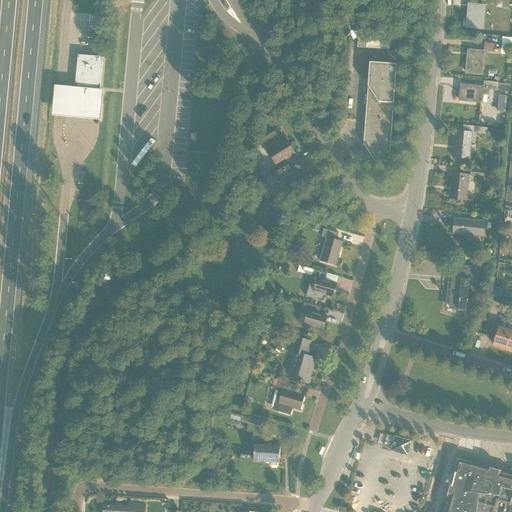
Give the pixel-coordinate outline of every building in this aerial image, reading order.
[(467,29),(482,30),(485,8),(475,7),(475,12),(469,11),(467,29)] [(327,22),(326,37),(336,38),(337,22),(327,22)] [(154,41),(161,32),(155,27),(148,37),(154,41)] [(82,44),(82,36),(74,35),(73,43),(82,44)] [(357,48),(366,48),(367,36),(358,35),(357,48)] [(374,161),(389,162),(396,65),(398,37),(394,37),(393,51),(387,51),(386,65),(369,63),(363,145),(366,150),(366,157),(371,157),(374,161)] [(511,38),(503,37),(502,50),(511,51),(511,42),(511,38)] [(241,56),(244,54),(237,43),(234,45),(241,56)] [(466,75),(482,76),(484,54),(474,53),(474,58),(468,57),(466,75)] [(103,57),(78,55),(75,87),(100,89),(103,57)] [(482,104),(482,95),(488,96),(488,91),(497,92),(498,84),(483,82),(483,88),(461,86),(459,102),(482,104)] [(68,118),(102,121),(105,91),(69,88),(57,87),(54,117),(68,118)] [(500,96),(499,104),(506,104),(507,96),(500,96)] [(453,158),(469,160),(472,134),(456,132),(453,158)] [(286,140),(281,144),(274,133),(261,142),(277,169),(256,182),(269,202),(299,183),(286,161),(295,155),(286,140)] [(471,168),(470,176),(484,177),(485,170),(471,168)] [(453,200),(466,201),(469,176),(452,174),(450,189),(454,189),(453,200)] [(468,236),(469,232),(473,232),(473,235),(483,236),(485,222),(454,219),(453,235),(456,235),(456,237),(458,239),(462,239),(465,238),(465,236),(468,236)] [(320,262),(336,266),(342,243),(337,241),(339,234),(323,230),(321,237),(326,239),(320,262)] [(289,267),(281,264),(279,271),(287,273),(289,267)] [(459,265),(458,272),(449,271),(448,279),(454,279),(454,284),(452,284),(449,308),(458,309),(458,310),(465,311),(464,316),(474,317),(476,298),(467,297),(469,280),(478,281),(478,285),(480,285),(481,267),(459,265)] [(306,274),(308,267),(297,266),(296,272),(306,274)] [(104,290),(110,283),(97,270),(90,276),(104,290)] [(327,274),(314,271),(306,297),(324,302),(325,297),(333,299),(337,284),(325,281),(327,274)] [(327,317),(319,315),(321,307),(304,302),(301,314),(307,316),(304,326),(323,332),(327,317)] [(506,350),(511,332),(511,328),(511,320),(502,318),(500,325),(490,322),(486,336),(495,339),(493,346),(506,350)] [(289,378),(308,384),(315,359),(306,357),(310,343),(295,338),(291,353),(296,354),(289,378)] [(272,408),(272,411),(290,416),(292,410),(292,408),(300,410),(304,396),(295,394),(297,387),(279,381),(276,391),(277,391),(274,404),(272,408)] [(241,455),(240,460),(254,461),(254,462),(271,463),(272,466),(277,466),(278,463),(279,463),(280,447),(272,447),(272,444),(267,443),(267,446),(259,446),(260,434),(261,429),(261,428),(248,425),(247,431),(254,433),(254,446),(255,446),(254,456),(241,455)] [(375,432),(372,444),(381,446),(384,434),(375,432)] [(383,445),(383,446),(388,447),(391,451),(391,452),(397,454),(406,457),(410,442),(406,441),(395,438),(386,435),(386,436),(383,445)] [(442,511),(495,511),(498,502),(511,506),(511,500),(511,474),(457,460),(454,470),(448,477),(452,479),(442,511)] [(145,511),(146,504),(129,502),(128,508),(121,508),(122,506),(115,505),(115,507),(103,506),(102,511),(145,511)]
